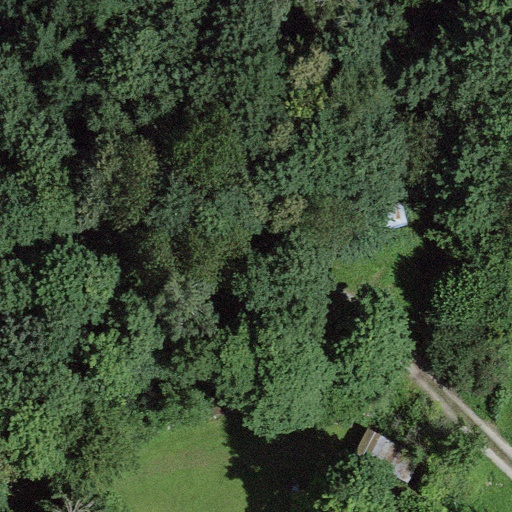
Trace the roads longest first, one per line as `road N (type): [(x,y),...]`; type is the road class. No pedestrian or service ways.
road 1 (track): [(511,463),(364,317),(301,286),(230,268),(147,269),(0,299)]
road 2 (track): [(435,383),(485,379),(511,296)]
